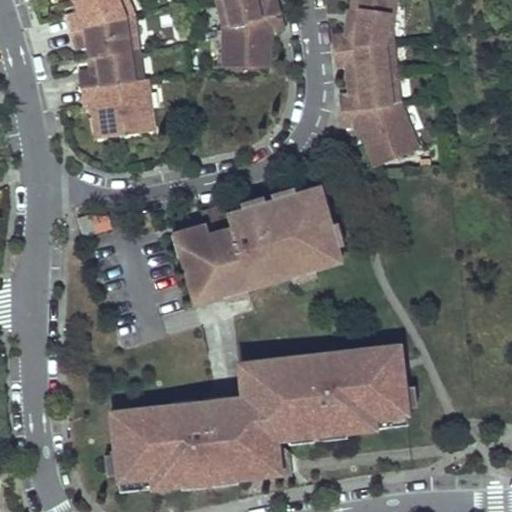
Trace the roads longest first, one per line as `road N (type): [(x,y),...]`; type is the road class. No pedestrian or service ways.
road 1 (residential): [(40,182),(112,191),(255,169),(292,140),(317,84),(305,0)]
road 2 (residential): [(25,303),(41,466),(65,511)]
road 3 (residential): [(0,1),(21,61),(40,182)]
road 4 (residential): [(372,511),(511,500)]
road 5 (residential): [(40,182),(25,303)]
